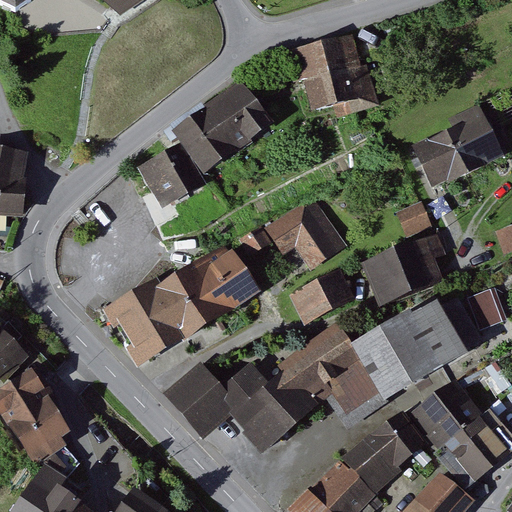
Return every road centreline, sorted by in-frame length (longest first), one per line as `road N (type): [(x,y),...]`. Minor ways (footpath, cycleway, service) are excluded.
road 1 (tertiary): [(94,355),(34,289),(27,265),(39,219),(250,45)]
road 2 (tertiary): [(244,511),(94,355)]
road 3 (residential): [(94,355),(57,390),(102,511)]
road 4 (tertiary): [(250,45),(400,0)]
